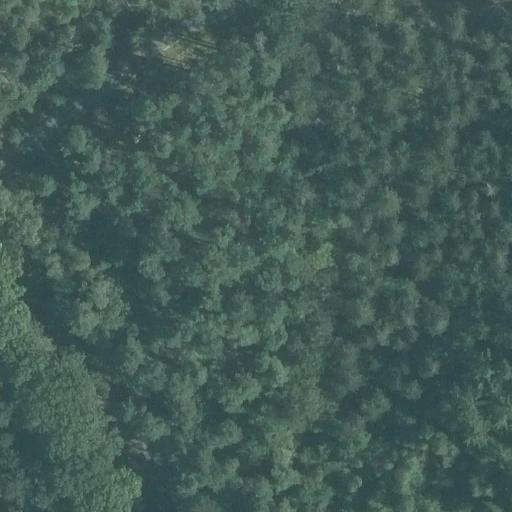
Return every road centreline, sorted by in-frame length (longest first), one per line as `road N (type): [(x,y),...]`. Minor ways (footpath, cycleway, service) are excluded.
road 1 (unclassified): [(195,511),(0,284)]
road 2 (unclassified): [(245,0),(182,31),(0,154)]
road 3 (track): [(93,511),(0,335)]
